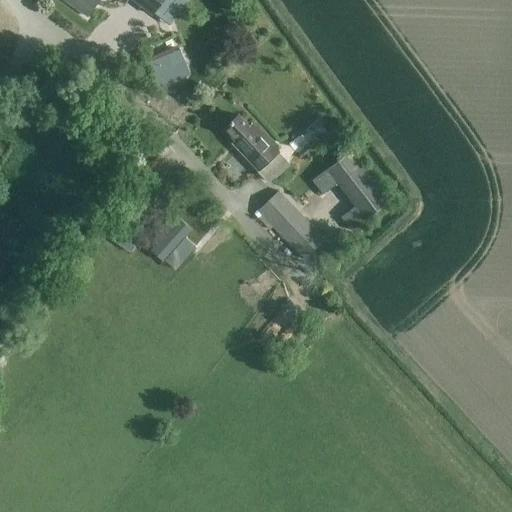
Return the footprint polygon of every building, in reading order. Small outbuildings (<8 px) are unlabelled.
[(101,0),(62,0),(88,18),(101,0)] [(165,0),(131,0),(153,16),(165,0)] [(189,75),(177,46),(146,59),(159,88),(189,75)] [(253,123),(250,126),(238,114),(224,128),(236,140),(233,143),(260,171),(281,151),(253,123)] [(391,202),(352,149),(313,178),(324,192),(338,182),(355,205),(342,214),(353,229),(391,202)] [(325,237),(279,188),(258,209),(304,257),(325,237)] [(5,215),(1,222),(0,221),(0,273),(22,232),(17,230),(21,224),(5,215)] [(165,260),(185,238),(192,230),(179,218),(151,250),(164,262),(165,260)] [(143,242),(150,233),(130,219),(123,228),(143,242)]
